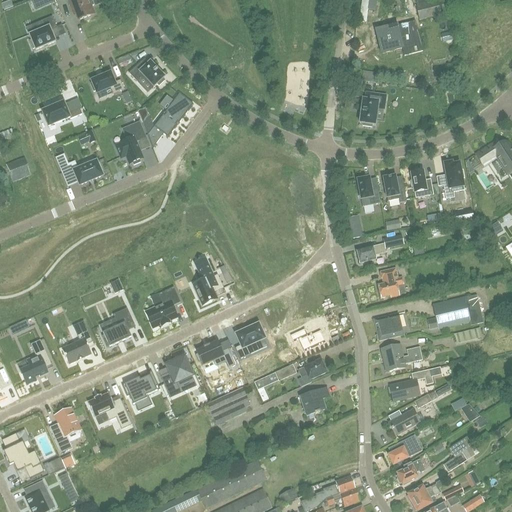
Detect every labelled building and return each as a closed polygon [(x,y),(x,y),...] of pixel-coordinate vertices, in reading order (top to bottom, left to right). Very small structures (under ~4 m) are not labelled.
[(72,0),(69,1),(72,10),(74,9),(76,15),(79,21),(94,15),(91,7),(94,6),(95,7),(106,3),(105,0),(93,0),(92,1),(93,2),(90,3),(88,0),(72,0)] [(416,7),(419,21),(445,15),(442,0),(416,7)] [(32,41),(29,42),(33,50),(35,49),(35,50),(36,51),(37,51),(43,48),(48,46),(55,43),(56,43),(55,42),(54,40),(51,31),(57,29),(57,28),(52,17),(41,22),(44,30),(30,36),(29,36),(30,37),(32,41)] [(386,29),(376,31),(378,42),(380,42),(382,47),(380,47),(382,55),(402,50),(402,49),(414,46),(408,24),(392,28),(391,23),(385,24),(386,29)] [(452,33),(446,35),(447,42),(454,40),(452,33)] [(130,61),(128,56),(116,61),(118,66),(130,61)] [(139,65),(129,74),(137,83),(143,77),(153,88),(154,89),(155,88),(154,88),(157,85),(159,87),(165,81),(163,80),(164,79),(165,78),(164,77),(164,78),(159,72),(156,69),(151,63),(150,62),(150,63),(149,64),(143,69),(139,65)] [(370,73),(368,83),(375,84),(377,74),(370,73)] [(92,84),(90,84),(94,93),(96,92),(97,95),(111,89),(113,94),(124,90),(120,81),(115,84),(111,74),(104,77),(104,76),(98,79),(91,82),(92,84)] [(128,93),(122,95),(126,104),(132,102),(128,93)] [(386,97),(373,95),(366,94),(365,100),(363,100),(359,124),(362,124),(362,127),(372,128),(372,126),(375,126),(378,110),(384,110),(386,97)] [(163,116),(148,136),(153,149),(164,135),(168,138),(177,127),(176,126),(178,123),(179,124),(193,106),(180,95),(174,102),(167,112),(165,114),(166,115),(165,117),(163,116)] [(64,103),(42,112),(48,128),(70,119),(70,120),(82,115),(80,110),(69,114),(64,103)] [(147,120),(143,125),(148,129),(152,124),(147,120)] [(127,142),(116,147),(121,160),(126,157),(130,165),(133,164),(134,166),(141,163),(140,161),(143,160),(140,153),(136,143),(146,138),(140,123),(122,130),(127,142)] [(6,143),(18,138),(14,130),(0,136),(0,147),(3,154),(9,151),(6,143)] [(92,134),(86,136),(89,142),(90,144),(95,142),(92,134)] [(476,155),(483,166),(496,158),(497,160),(508,176),(510,175),(511,177),(511,150),(507,143),(499,148),(495,142),(476,155)] [(64,155),(55,159),(63,177),(74,173),(79,184),(80,186),(103,177),(101,172),(102,172),(99,164),(97,165),(97,163),(78,170),(75,162),(68,165),(64,155)] [(25,158),(6,165),(13,183),(32,175),(25,158)] [(448,186),(444,186),(446,200),(454,199),(453,193),(464,191),(462,180),(464,179),(463,171),(461,172),(459,164),(452,166),(452,163),(444,165),(448,186)] [(425,185),(424,182),(423,172),(419,173),(419,172),(411,173),(412,181),(410,182),(412,189),(414,188),(416,200),(434,196),(431,184),(425,185)] [(384,179),(383,179),(388,202),(399,200),(400,204),(407,203),(404,188),(397,190),(395,179),(395,177),(391,178),(391,176),(384,177),(384,179)] [(358,181),(363,208),(381,205),(378,190),(372,191),(370,181),(369,179),(365,179),(365,178),(358,179),(358,181)] [(262,193),(260,188),(250,192),(252,197),(262,193)] [(264,199),(245,215),(253,224),(272,208),(264,199)] [(441,215),(434,216),(435,223),(443,222),(441,215)] [(358,217),(349,219),(353,239),(362,237),(358,217)] [(498,223),(490,227),(496,236),(503,231),(498,223)] [(384,244),(372,247),(371,246),(355,250),(358,263),(375,259),(374,257),(386,254),(385,252),(393,248),(404,246),(402,236),(387,239),(388,245),(384,246),(384,244)] [(251,260),(262,279),(274,272),(270,265),(278,259),(277,258),(285,253),(278,241),(270,245),(269,243),(259,248),(262,253),(251,260)] [(203,282),(194,286),(203,306),(217,300),(214,294),(224,289),(218,276),(213,278),(208,265),(197,269),(203,282)] [(377,285),(376,285),(379,299),(380,298),(389,296),(390,298),(399,296),(396,286),(403,284),(401,277),(397,278),(394,268),(379,272),(380,279),(383,278),(384,283),(377,285)] [(119,281),(110,285),(116,299),(125,295),(119,281)] [(164,305),(146,313),(153,329),(176,318),(171,307),(180,302),(174,288),(159,295),(164,305)] [(471,326),(483,323),(477,295),(433,305),(439,329),(470,322),(471,326)] [(293,318),(288,321),(290,325),(317,313),(311,301),(294,309),(296,315),(292,317),(293,318)] [(115,319),(99,326),(103,334),(104,336),(102,337),(106,347),(109,346),(110,348),(131,339),(128,331),(135,328),(127,309),(113,316),(115,319)] [(378,342),(404,335),(398,314),(373,320),(378,342)] [(20,323),(24,330),(30,328),(26,320),(20,323)] [(244,332),(236,335),(241,346),(235,349),(240,360),(251,355),(248,348),(265,340),(259,325),(250,329),(249,329),(245,331),(244,331),(244,332)] [(305,330),(290,336),(294,344),(299,342),(305,354),(326,344),(321,331),(308,337),(305,330)] [(482,330),(461,333),(462,344),(484,341),(482,330)] [(80,342),(62,350),(69,366),(77,362),(78,363),(84,360),(84,359),(92,356),(87,346),(93,343),(88,332),(77,336),(80,342)] [(31,368),(21,373),(27,386),(36,382),(34,380),(47,374),(45,369),(52,366),(41,341),(31,345),(36,358),(28,362),(31,368)] [(197,355),(195,356),(198,363),(201,362),(203,367),(213,362),(216,368),(226,363),(228,368),(235,365),(228,350),(222,353),(218,344),(210,347),(210,346),(203,348),(204,350),(197,353),(197,355)] [(406,369),(406,365),(422,361),(419,348),(406,351),(408,356),(404,357),(401,345),(380,349),(386,374),(406,369)] [(170,373),(161,378),(170,399),(181,394),(176,384),(192,377),(192,376),(184,359),(173,364),(173,363),(173,364),(169,365),(169,366),(167,367),(170,373)] [(303,367),(304,369),(298,371),(302,379),(307,377),(309,380),(325,373),(319,360),(303,367)] [(269,400),(263,388),(278,382),(279,383),(296,374),(292,366),(254,383),(258,391),(257,391),(263,402),(269,400)] [(430,371),(417,374),(419,381),(425,379),(426,386),(433,384),(430,371)] [(125,388),(123,389),(127,398),(129,397),(133,406),(145,401),(144,398),(160,391),(153,375),(140,381),(139,379),(124,386),(125,388)] [(237,389),(244,387),(241,379),(234,382),(237,389)] [(413,381),(389,387),(393,403),(420,397),(417,381),(416,381),(413,381)] [(250,407),(242,388),(206,405),(216,427),(246,413),(244,410),(250,407)] [(323,399),(329,396),(327,388),(299,398),(306,417),(326,409),(323,399)] [(95,401),(88,404),(95,418),(106,413),(110,422),(116,419),(122,431),(132,426),(121,400),(112,404),(108,395),(101,398),(100,397),(95,399),(95,401)] [(431,403),(428,396),(414,403),(418,409),(431,403)] [(463,412),(467,417),(476,410),(471,405),(463,412)] [(59,424),(50,428),(61,454),(72,449),(70,444),(67,437),(80,431),(71,410),(55,417),(59,424)] [(396,436),(417,426),(418,428),(426,424),(421,415),(417,417),(414,411),(390,422),(396,436)] [(487,425),(483,418),(476,422),(480,429),(487,425)] [(16,435),(2,441),(7,451),(3,453),(10,467),(14,465),(18,473),(25,469),(30,479),(44,473),(35,453),(29,456),(23,443),(21,444),(16,435)] [(415,436),(400,443),(403,448),(391,454),(389,455),(394,465),(422,451),(415,436)] [(467,438),(452,448),(458,457),(462,454),(473,447),(467,438)] [(448,473),(467,461),(462,454),(458,457),(454,459),(443,466),(448,473)] [(73,464),(70,458),(70,456),(66,458),(61,460),(64,469),(73,464)] [(402,486),(418,478),(416,473),(419,472),(420,474),(426,472),(420,460),(403,468),(404,470),(396,474),(399,478),(397,479),(400,484),(401,484),(402,486)] [(60,461),(46,468),(50,476),(64,469),(60,461)] [(206,510),(267,482),(257,461),(197,490),(153,511),(152,511),(180,511),(202,501),(206,510)] [(473,471),(467,474),(474,487),(480,484),(473,471)] [(66,475),(59,478),(63,487),(70,483),(66,475)] [(326,499),(355,488),(351,477),(336,482),(336,485),(323,490),(324,492),(315,495),(316,497),(301,502),(304,511),(308,511),(317,508),(322,503),(326,499)] [(410,501),(412,504),(433,493),(439,489),(445,486),(442,481),(435,484),(436,485),(431,488),(429,489),(427,484),(406,496),(409,501),(410,501)] [(26,498),(25,498),(25,499),(31,511),(48,511),(49,511),(45,504),(52,501),(43,482),(30,488),(33,494),(27,497),(26,498)] [(464,493),(463,493),(460,487),(442,495),(446,502),(454,498),(462,494),(464,493)] [(355,488),(326,499),(329,507),(335,505),(334,502),(342,500),(345,508),(360,503),(355,488)] [(216,511),(266,511),(272,509),(263,489),(216,511)] [(293,489),(282,495),(279,497),(284,506),(298,499),(293,489)] [(418,511),(433,504),(430,500),(442,494),(439,489),(433,493),(412,504),(414,507),(413,509),(414,511),(418,511)] [(480,496),(462,507),(465,511),(469,511),(484,503),(480,496)] [(299,502),(282,511),(281,511),(296,511),(303,509),(299,502)]
